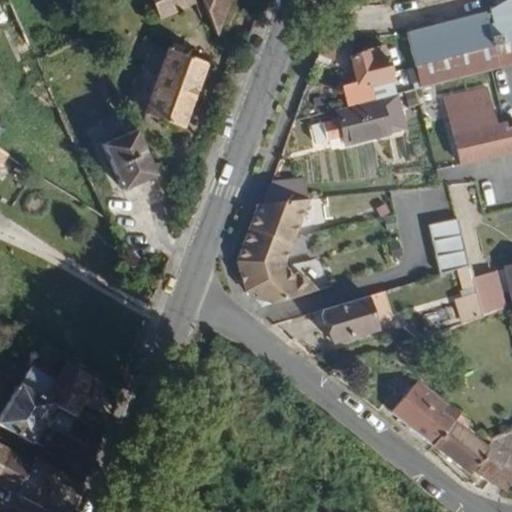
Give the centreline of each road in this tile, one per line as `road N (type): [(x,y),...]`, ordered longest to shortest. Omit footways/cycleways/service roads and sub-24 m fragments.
road 1 (residential): [(194,279),(447,503),(467,511)]
road 2 (primary): [(194,279),(295,0)]
road 3 (primary): [(108,511),(194,279)]
road 4 (unknown): [(247,326),(401,274),(412,255),(405,207)]
road 5 (unknown): [(172,338),(0,241)]
road 6 (unknown): [(287,20),(430,0)]
